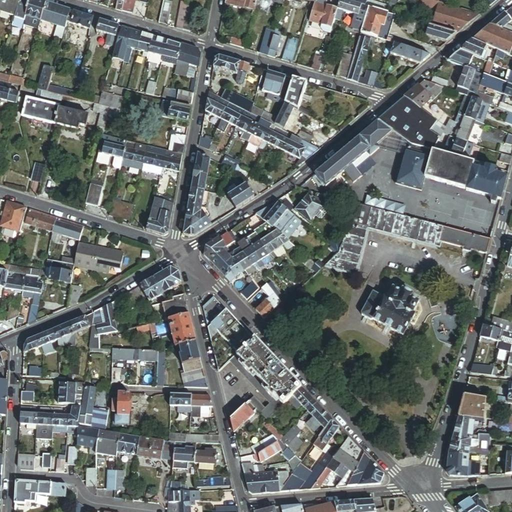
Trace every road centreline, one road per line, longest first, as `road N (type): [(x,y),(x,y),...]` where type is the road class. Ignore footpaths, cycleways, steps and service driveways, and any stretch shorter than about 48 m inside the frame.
road 1 (residential): [(420,487),(393,472),(194,269)]
road 2 (residential): [(420,487),(453,403),(500,234)]
road 3 (residential): [(388,100),(291,183),(179,252)]
road 4 (residential): [(194,269),(244,502)]
road 5 (residential): [(179,252),(209,45)]
road 6 (residential): [(179,252),(0,193)]
road 7 (residential): [(388,100),(209,45)]
road 8 (residential): [(179,252),(94,305),(17,338)]
road 9 (residential): [(420,487),(244,502)]
road 10 (residential): [(209,45),(59,0)]
road 11 (residential): [(507,0),(388,100)]
road 12 (residential): [(9,476),(73,481),(93,503),(145,511)]
road 13 (residential): [(9,476),(17,338)]
